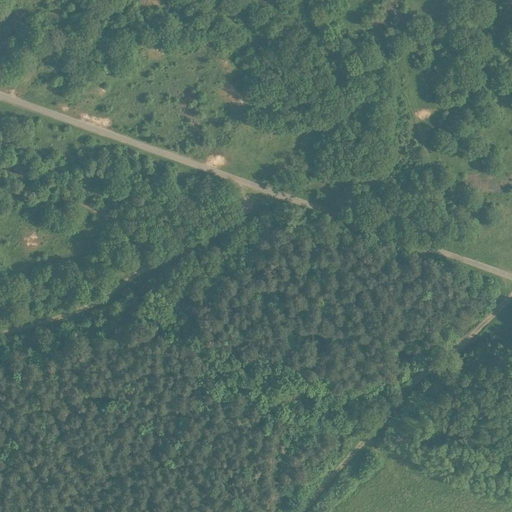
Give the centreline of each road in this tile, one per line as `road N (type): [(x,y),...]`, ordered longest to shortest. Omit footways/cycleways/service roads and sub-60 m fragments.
road 1 (unknown): [(0,466),(273,291)]
road 2 (unknown): [(0,164),(136,228),(207,244),(273,291)]
road 3 (unknown): [(511,456),(387,408),(333,362),(273,291)]
